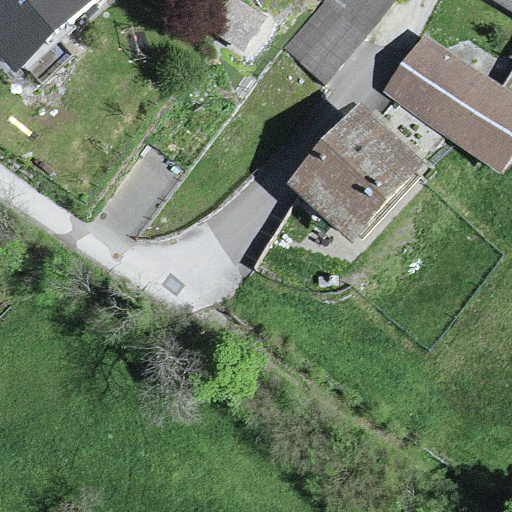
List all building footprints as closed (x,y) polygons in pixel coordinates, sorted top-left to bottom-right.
[(115,0),(0,0),(0,59),(27,90),(121,7),(115,0)] [(318,0),(277,48),(326,96),(404,0),(318,0)] [(511,0),(484,0),(511,16),(511,0)] [(511,95),(432,40),(388,104),(510,188),(511,184),(511,95)] [(378,124),(303,203),(362,259),(437,180),(378,124)]
